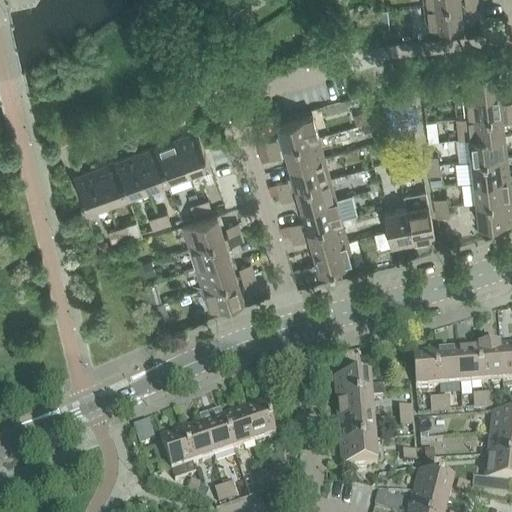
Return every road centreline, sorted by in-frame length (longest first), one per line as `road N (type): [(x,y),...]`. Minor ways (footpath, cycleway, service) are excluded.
road 1 (residential): [(294,326),(221,98),(381,55),(511,37)]
road 2 (tertiary): [(0,446),(294,326)]
road 3 (tertiary): [(294,326),(511,265)]
road 4 (residential): [(304,511),(315,470),(294,326)]
